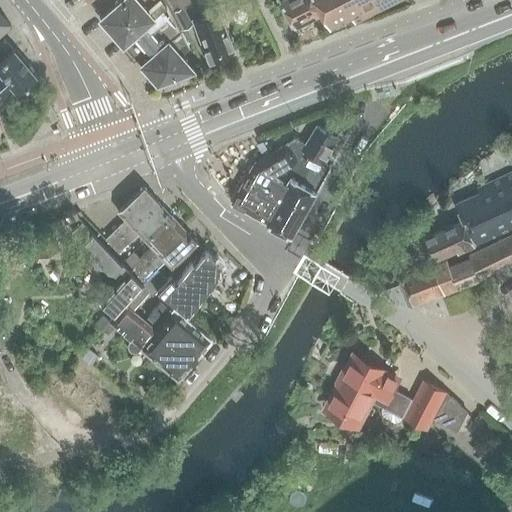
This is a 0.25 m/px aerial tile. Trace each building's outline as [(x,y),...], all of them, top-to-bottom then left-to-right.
[(117,0),(98,17),(141,66),(178,31),(164,4),(160,0),(117,0)] [(165,0),(172,12),(181,29),(193,24),(183,5),(189,2),(188,0),(165,0)] [(280,2),(294,30),(321,16),(313,0),(279,0),(280,1),(280,2)] [(313,0),(321,16),(329,31),(351,20),(354,26),(404,0),(313,0)] [(207,63),(232,54),(216,11),(192,20),(193,24),(207,63)] [(0,33),(11,24),(0,12),(0,33)] [(178,31),(141,66),(155,82),(190,69),(178,55),(184,49),(178,31)] [(3,37),(0,39),(0,95),(11,85),(16,90),(35,74),(3,37)] [(302,158),(305,159),(308,154),(329,166),(330,166),(323,162),(337,138),(316,125),(306,144),(305,144),(302,150),(305,152),(302,158)] [(299,171),(305,159),(302,158),(305,152),(302,150),(305,144),(296,138),(254,164),(270,174),(287,164),(299,171)] [(270,174),(254,164),(231,203),(266,222),(291,236),(329,166),(308,154),(305,159),(299,171),(287,164),(270,174)] [(511,171),(477,187),(479,192),(455,202),(462,220),(421,238),(432,262),(456,250),(458,255),(476,246),(475,245),(511,227),(511,171)] [(104,238),(110,243),(156,201),(142,187),(117,211),(124,219),(104,238)] [(110,243),(117,251),(122,257),(130,249),(125,244),(138,232),(144,238),(169,215),(156,201),(110,243)] [(138,257),(127,268),(133,273),(183,229),(169,215),(144,238),(150,246),(151,246),(138,257)] [(183,229),(133,273),(151,292),(155,289),(166,278),(156,266),(163,260),(170,267),(196,244),(183,229)] [(511,260),(511,231),(498,238),(499,239),(469,254),(469,255),(449,264),(445,258),(432,264),(432,263),(417,269),(418,272),(402,278),(401,276),(380,285),(380,286),(394,300),(411,305),(458,287),(459,288),(479,277),(511,260)] [(83,241),(88,246),(69,263),(84,265),(112,271),(117,277),(98,297),(114,312),(128,297),(135,303),(145,290),(150,294),(151,292),(133,273),(127,268),(126,269),(120,263),(91,233),(83,241)] [(127,268),(138,257),(132,251),(121,262),(127,268)] [(169,276),(166,278),(155,289),(185,313),(218,270),(218,266),(204,251),(194,265),(191,262),(176,282),(169,276)] [(132,307),(135,303),(128,297),(114,312),(115,312),(108,320),(131,339),(128,343),(128,344),(127,346),(128,347),(128,348),(128,349),(129,350),(130,351),(132,351),(133,351),(134,351),(135,351),(136,350),(140,346),(176,377),(209,338),(174,308),(172,310),(159,299),(147,314),(153,319),(150,324),(132,307)] [(103,316),(95,325),(99,329),(107,320),(103,316)] [(87,347),(80,357),(90,365),(97,355),(87,347)] [(403,420),(404,418),(427,430),(433,418),(457,431),(466,412),(445,392),(423,380),(413,400),(392,389),(397,379),(368,364),(351,356),(345,367),(338,381),(340,382),(325,411),(359,429),(365,416),(370,407),(373,402),(382,407),(380,410),(382,416),(395,422),(403,420)] [(0,446),(10,446),(7,384),(0,383),(0,446)]
